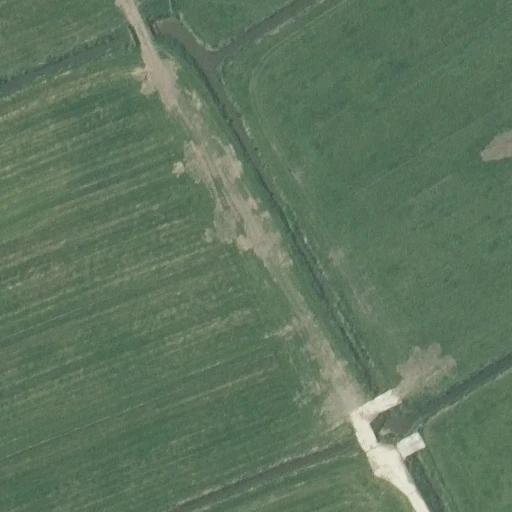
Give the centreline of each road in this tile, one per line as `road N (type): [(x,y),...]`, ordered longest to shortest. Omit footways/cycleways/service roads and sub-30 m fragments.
road 1 (track): [(138,21),(375,458)]
road 2 (track): [(420,511),(384,462),(447,436)]
